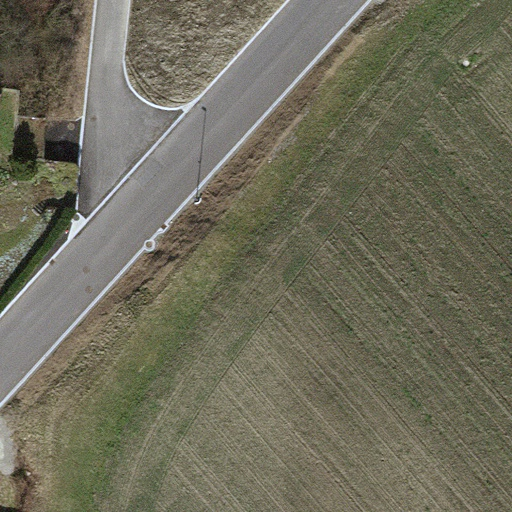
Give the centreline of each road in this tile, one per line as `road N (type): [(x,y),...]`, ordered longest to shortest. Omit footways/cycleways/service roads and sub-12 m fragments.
road 1 (residential): [(150,198),(333,0)]
road 2 (residential): [(0,363),(150,198)]
road 3 (residential): [(150,198),(113,145),(119,0)]
